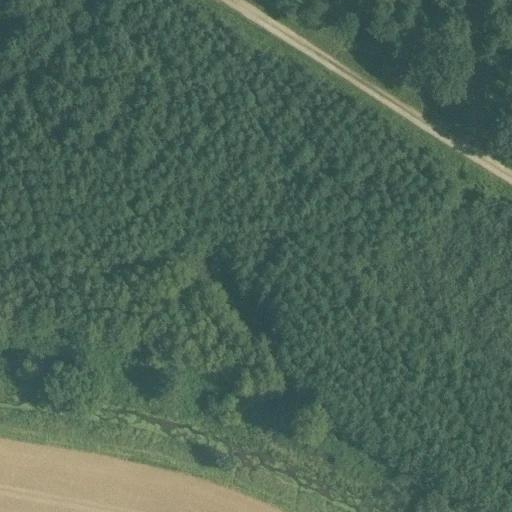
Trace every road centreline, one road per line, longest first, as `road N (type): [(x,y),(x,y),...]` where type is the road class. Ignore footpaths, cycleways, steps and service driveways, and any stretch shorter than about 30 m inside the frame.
road 1 (track): [(511,182),(233,0)]
road 2 (track): [(0,443),(241,492),(290,511)]
